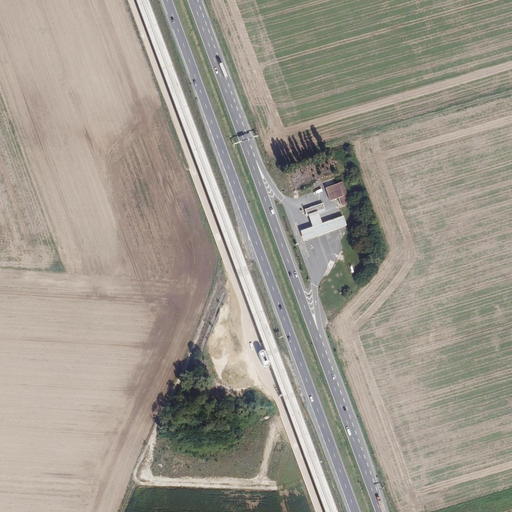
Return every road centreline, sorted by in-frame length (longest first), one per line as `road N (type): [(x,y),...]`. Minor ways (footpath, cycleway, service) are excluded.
road 1 (trunk): [(166,0),(354,511)]
road 2 (trunk): [(380,511),(315,334)]
road 3 (trunk): [(315,334),(250,159)]
road 4 (trunk): [(250,159),(194,0)]
